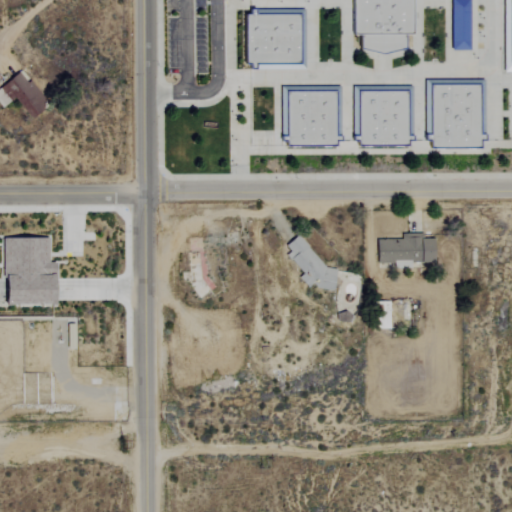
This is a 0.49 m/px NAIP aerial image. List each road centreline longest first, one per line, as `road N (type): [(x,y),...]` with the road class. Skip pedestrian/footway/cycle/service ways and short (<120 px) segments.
road 1 (residential): [(146,511),(143,0)]
road 2 (residential): [(0,189),(511,188)]
